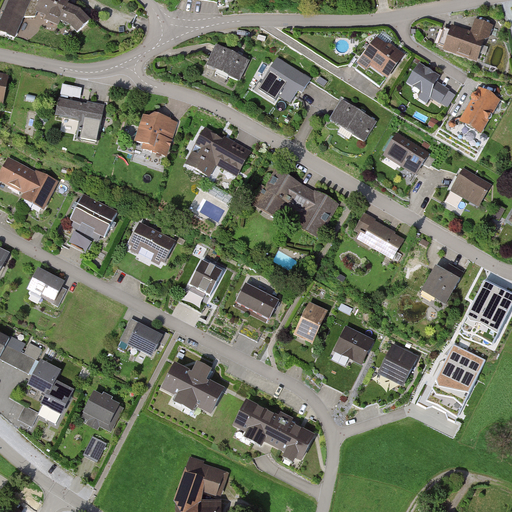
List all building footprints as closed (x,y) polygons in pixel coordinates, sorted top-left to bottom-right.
[(10,0),(0,22),(0,32),(16,40),(33,0),(10,0)] [(43,0),(38,13),(48,17),(46,22),(60,28),(62,24),(71,28),(78,36),(92,25),(83,13),(68,7),(71,1),(67,0),(43,0)] [(454,28),(446,52),(480,64),(493,28),(478,22),(474,34),(454,28)] [(380,41),(363,64),(387,82),(405,59),(380,41)] [(254,63),(218,47),(208,69),(243,85),(254,63)] [(310,81),(278,62),(262,90),(293,109),(310,81)] [(458,88),(421,67),(409,88),(446,109),(458,88)] [(8,78),(0,76),(0,104),(4,105),(8,78)] [(82,98),(83,87),(63,86),(62,97),(82,98)] [(481,90),(462,125),(484,136),(502,102),(481,90)] [(107,109),(61,101),(57,120),(81,124),(77,143),(100,147),(107,109)] [(378,124),(343,103),(331,122),(366,144),(378,124)] [(168,161),(179,125),(148,116),(137,152),(168,161)] [(253,155),(207,131),(188,167),(212,180),(218,168),(240,180),(253,155)] [(400,137),(387,158),(417,177),(431,155),(400,137)] [(34,174),(8,162),(0,180),(0,185),(24,197),(34,174)] [(494,188),(465,172),(452,193),(481,210),(494,188)] [(340,207),(276,173),(258,208),(282,221),(287,210),(304,219),(298,230),(322,242),(340,207)] [(60,186),(34,174),(24,197),(22,201),(48,213),(60,186)] [(121,215),(85,197),(70,228),(106,245),(121,215)] [(406,240),(366,216),(352,239),(392,263),(406,240)] [(141,225),(128,250),(165,270),(178,245),(141,225)] [(69,244),(88,253),(94,242),(75,233),(69,244)] [(0,276),(11,256),(0,250),(0,276)] [(227,275),(205,263),(191,287),(213,300),(227,275)] [(441,267),(425,295),(447,308),(464,280),(441,267)] [(64,283),(40,271),(30,292),(54,305),(64,283)] [(246,286),(235,310),(268,326),(280,303),(246,286)] [(511,318),(511,297),(485,286),(475,311),(509,325),(511,318)] [(329,314),(312,307),(297,339),(314,347),(329,314)] [(163,337),(140,326),(130,349),(153,360),(163,337)] [(376,345),(346,330),(334,354),(364,369),(376,345)] [(0,334),(0,361),(8,347),(12,341),(0,334)] [(38,363),(8,347),(0,361),(30,378),(38,363)] [(422,359),(393,347),(379,380),(408,393),(422,359)] [(454,347),(426,403),(457,419),(486,363),(454,347)] [(38,363),(30,378),(28,382),(45,391),(51,381),(59,367),(42,357),(38,363)] [(193,374),(176,366),(162,392),(177,399),(173,406),(193,417),(197,410),(211,417),(225,391),(208,382),(213,373),(197,365),(193,374)] [(51,381),(45,391),(39,404),(56,413),(69,390),(51,381)] [(125,410),(96,395),(84,420),(113,434),(125,410)] [(318,437),(245,400),(232,427),(305,463),(318,437)] [(26,406),(19,421),(33,427),(40,412),(26,406)] [(108,447),(95,440),(85,459),(99,466),(108,447)] [(191,463),(178,507),(178,511),(223,511),(223,506),(203,506),(206,498),(222,503),(230,475),(191,463)]
